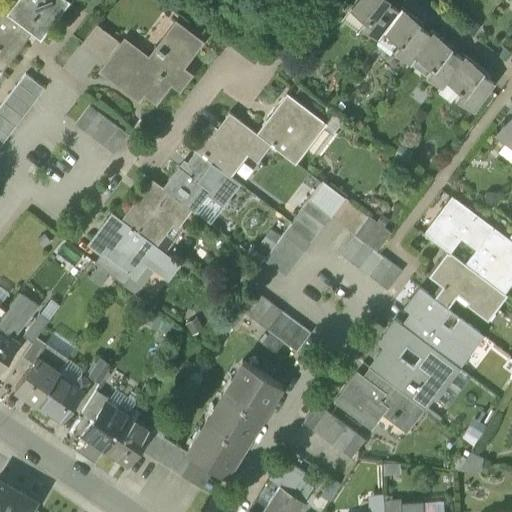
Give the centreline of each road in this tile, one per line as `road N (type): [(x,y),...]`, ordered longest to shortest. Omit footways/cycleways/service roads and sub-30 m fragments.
road 1 (residential): [(223,511),(371,297)]
road 2 (residential): [(24,185),(2,170),(41,115),(115,168),(75,223)]
road 3 (residential): [(0,430),(120,511)]
